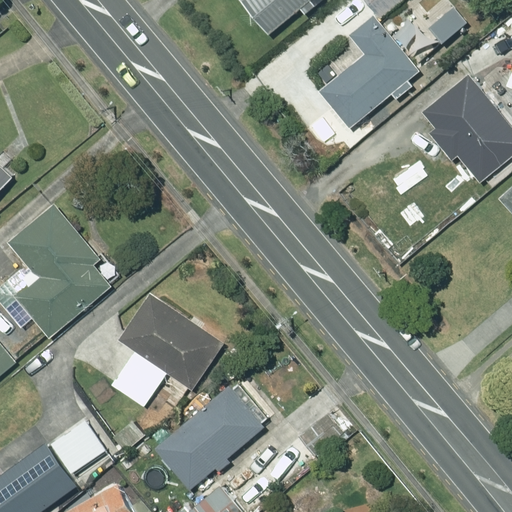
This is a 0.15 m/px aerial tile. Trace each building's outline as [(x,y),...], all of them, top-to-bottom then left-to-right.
[(249,0),(275,32),(307,7),(310,11),(319,3),(316,0),(249,0)] [(370,0),(384,16),(402,0),(370,0)] [(425,69),(380,13),(355,33),(371,52),(326,89),(355,126),(397,92),(400,96),(417,82),(413,78),(425,69)] [(461,13),(434,35),(447,52),(474,30),(461,13)] [(511,21),(488,42),(511,71),(511,21)] [(491,49),(479,56),(485,65),(496,58),(491,49)] [(424,112),(437,128),(435,131),(457,157),(463,152),(485,180),(511,157),(511,116),(474,71),(424,112)] [(0,194),(18,175),(0,157),(0,194)] [(60,201),(14,240),(44,276),(20,293),(56,336),(117,284),(99,263),(107,256),(60,201)] [(156,290),(123,338),(197,388),(229,341),(156,290)] [(0,336),(0,377),(20,360),(0,336)] [(232,457),(270,425),(233,384),(159,446),(195,489),(221,467),(223,470),(235,460),(232,457)] [(123,441),(130,449),(142,440),(135,432),(123,441)] [(0,511),(43,511),(82,484),(50,441),(0,477),(0,511)] [(141,511),(124,481),(66,511),(141,511)]
